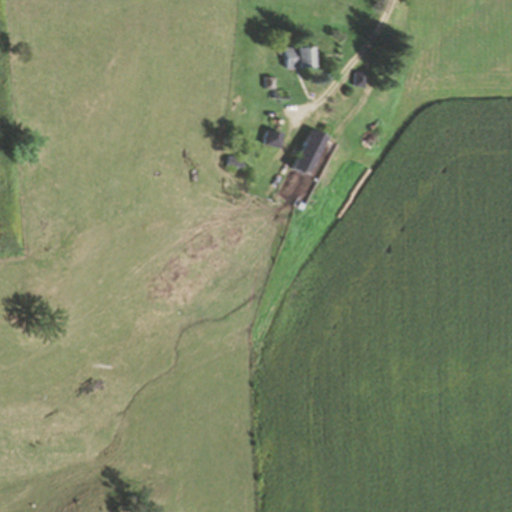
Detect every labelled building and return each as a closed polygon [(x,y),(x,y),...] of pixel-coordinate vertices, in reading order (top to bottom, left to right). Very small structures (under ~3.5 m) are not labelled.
[(305,47),(306,54),(310,53),(311,61),(306,62),(307,67),(282,68),(281,48),(305,47)] [(261,77),(260,89),(269,89),(270,78),(261,77)] [(269,91),(283,92),(283,100),(268,99),(269,91)] [(274,134),(272,149),(255,146),(258,131),(274,134)] [(302,131),(316,138),(297,177),(283,170),(302,131)] [(239,160),(237,170),(221,167),(223,158),(239,160)]
